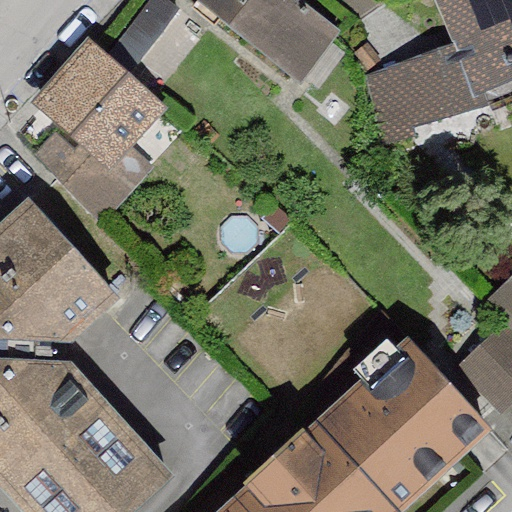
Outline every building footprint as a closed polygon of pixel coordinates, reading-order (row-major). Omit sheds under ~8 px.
[(283,0),(185,0),(300,95),(340,46),(283,0)] [(460,58),(367,93),(383,158),(416,152),(414,140),(493,121),(490,109),(511,99),(511,0),(443,0),(434,4),(460,58)] [(150,11),(109,64),(133,81),(173,30),(150,11)] [(70,142),(37,180),(103,237),(151,183),(132,167),(169,125),(94,60),(43,119),(70,142)] [(0,481),(27,511),(162,511),(181,496),(69,370),(128,317),(39,218),(0,251),(0,481)] [(511,294),(488,319),(507,338),(511,342),(511,294)] [(511,429),(511,342),(507,338),(457,384),(508,434),(511,429)] [(420,360),(253,511),(430,511),(501,447),(420,360)]
